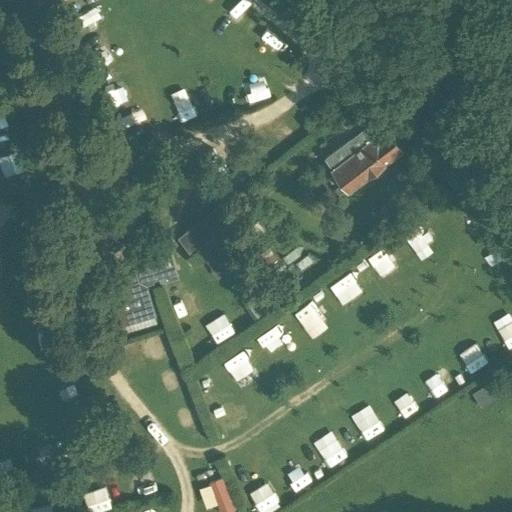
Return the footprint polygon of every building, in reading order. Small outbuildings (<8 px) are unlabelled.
[(236,23),(248,9),(237,0),(228,0),(220,9),(236,23)] [(307,14),(311,19),(334,47),(344,39),(318,6),(307,14)] [(258,42),(275,56),(287,41),(270,27),(258,42)] [(251,102),(267,94),(258,77),(242,85),(251,102)] [(402,149),(392,135),(389,132),(381,138),(370,124),(326,157),(349,189),(402,149)] [(274,171),(264,179),(269,186),(279,178),(274,171)] [(179,237),(191,254),(239,218),(227,202),(179,237)] [(413,253),(431,242),(418,221),(400,232),(413,253)] [(494,243),(485,249),(496,265),(505,259),(494,243)] [(228,245),(206,261),(212,269),(219,278),(241,261),(234,252),(228,245)] [(140,261),(145,281),(146,282),(165,277),(166,281),(178,277),(177,273),(178,273),(171,252),(140,261)] [(328,284),(342,302),(360,289),(346,270),(328,284)] [(140,282),(116,289),(125,323),(149,316),(140,282)] [(311,299),(294,310),(310,336),(328,325),(311,299)] [(251,301),(244,306),(254,321),(262,315),(251,301)] [(203,322),(214,341),(233,330),(222,311),(203,322)] [(506,346),(511,342),(511,318),(496,326),(506,346)] [(257,331),(264,350),(283,344),(276,325),(257,331)] [(146,340),(152,359),(171,353),(164,333),(146,340)] [(456,351),(469,372),(488,361),(475,340),(456,351)] [(239,348),(219,362),(233,381),(253,367),(239,348)] [(443,363),(422,375),(434,395),(455,383),(443,363)] [(482,406),(502,394),(494,380),(474,393),(482,406)] [(406,391),(393,398),(402,415),(415,407),(406,391)] [(247,417),(243,401),(213,409),(217,425),(247,417)] [(185,430),(200,423),(190,403),(175,411),(185,430)] [(365,438),(383,427),(372,409),(354,420),(365,438)] [(331,464),(347,454),(335,435),(319,446),(331,464)] [(149,474),(133,477),(135,494),(152,491),(149,474)] [(220,511),(232,509),(224,476),(198,483),(203,506),(218,502),(220,511)] [(250,491),(262,510),(277,499),(265,481),(250,491)] [(103,487),(84,492),(89,511),(108,506),(103,487)]
